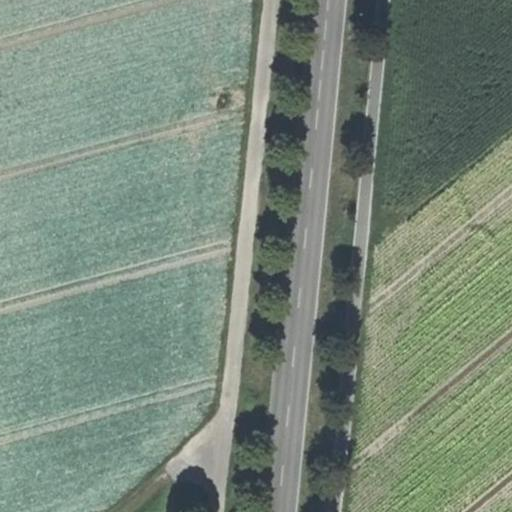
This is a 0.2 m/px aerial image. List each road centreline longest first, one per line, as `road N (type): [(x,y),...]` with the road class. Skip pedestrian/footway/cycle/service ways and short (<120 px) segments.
road 1 (primary): [(276,511),(330,0)]
road 2 (track): [(217,511),(271,0)]
road 3 (track): [(333,511),(382,0)]
road 4 (track): [(122,511),(226,427)]
